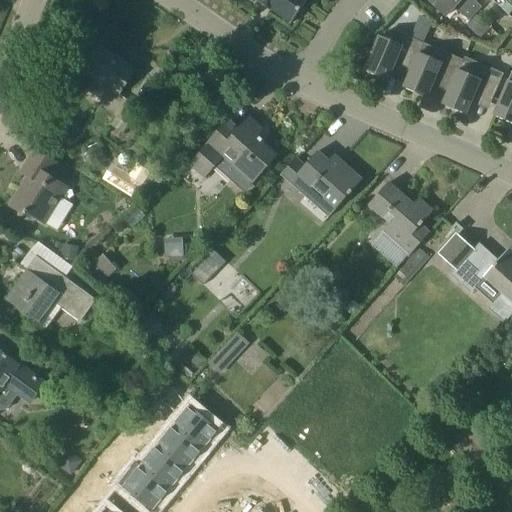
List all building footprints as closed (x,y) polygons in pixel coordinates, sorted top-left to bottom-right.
[(255,0),(260,3),(259,4),(270,11),(291,24),(307,0),(255,0)] [(469,21),(475,14),(459,0),(425,0),(445,17),(454,8),(469,21)] [(459,0),(475,14),(481,7),(473,0),(459,0)] [(400,65),(411,69),(412,69),(419,53),(424,44),(398,32),(393,43),(379,36),(364,71),(387,81),(393,67),(395,68),(399,67),(400,65)] [(98,47),(83,69),(78,65),(63,86),(79,98),(94,78),(118,95),(135,71),(123,62),(122,63),(98,47)] [(439,81),(450,86),(451,86),(458,70),(463,60),(437,49),(432,59),(419,53),(412,69),(411,69),(403,88),(426,98),(432,84),(434,85),(438,83),(439,81)] [(458,70),(451,86),(450,86),(442,105),(465,115),(471,101),(473,102),(477,100),(478,98),(491,103),(503,74),(477,63),(472,76),(458,70)] [(511,82),(508,81),(493,116),(511,123),(511,82)] [(116,119),(127,126),(139,109),(128,102),(116,119)] [(230,179),(243,192),(277,155),(257,137),(263,130),(250,118),(240,129),(230,119),(229,118),(187,165),(204,180),(224,157),(238,170),(230,179)] [(20,172),(27,176),(9,205),(26,216),(27,213),(45,223),(67,188),(49,177),(57,164),(34,150),(20,172)] [(360,180),(347,169),(341,175),(335,170),(339,167),(330,159),(327,163),(317,154),(318,152),(317,152),(304,166),(295,158),(282,173),(279,176),(308,202),(317,192),(336,209),(361,180),(361,179),(360,180)] [(394,228),(386,238),(409,258),(429,233),(421,226),(423,223),(422,222),(432,211),(431,211),(418,200),(413,207),(407,201),(388,184),(389,184),(388,183),(368,205),(394,228)] [(511,251),(508,248),(497,261),(479,245),(474,250),(457,234),(438,255),(455,270),(450,275),(458,283),(461,286),(462,286),(470,293),(484,278),(501,293),(488,309),(504,323),(511,313),(511,251)] [(403,288),(429,257),(418,248),(392,279),(403,288)] [(92,263),(106,279),(117,269),(103,253),(92,263)] [(36,258),(26,271),(33,276),(29,282),(22,277),(5,300),(37,323),(54,299),(62,305),(60,307),(80,322),(90,308),(82,303),(88,295),(36,257),(35,258),(36,258)] [(224,370),(238,355),(226,344),(213,359),(224,370)] [(0,390),(4,386),(30,404),(45,384),(0,351),(0,390)] [(180,404),(191,391),(172,376),(161,389),(180,404)] [(189,406),(171,426),(202,452),(219,431),(189,406)] [(171,426),(155,446),(185,472),(202,452),(171,426)] [(320,462),(308,474),(330,497),(349,479),(358,488),(395,452),(382,438),(369,450),(351,432),(332,450),(330,448),(318,459),(320,462)] [(155,446),(138,466),(169,491),(185,472),(155,446)] [(67,450),(57,465),(72,476),(82,461),(67,450)] [(138,466),(121,487),(151,511),(169,491),(138,466)]
